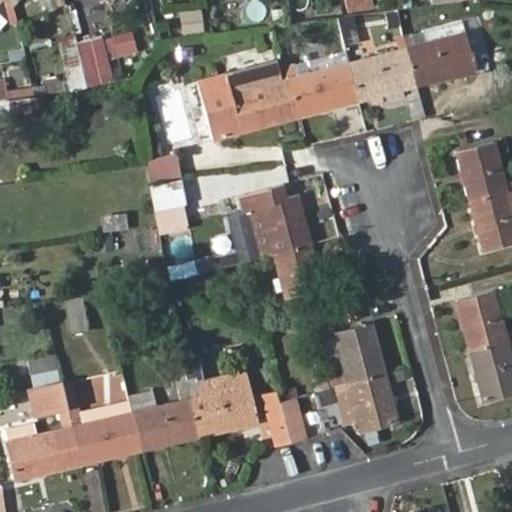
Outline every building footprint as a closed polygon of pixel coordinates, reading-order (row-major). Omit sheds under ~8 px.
[(10,0),(0,0),(0,1),(1,0),(8,23),(16,21),(12,6),(10,0)] [(343,0),(348,14),(372,7),(369,0),(343,0)] [(180,10),(183,35),(206,31),(203,7),(180,10)] [(339,14),(316,19),(322,49),(345,44),(339,14)] [(403,36),(416,86),(473,72),(461,22),(403,36)] [(131,29),(117,33),(122,53),(137,49),(131,29)] [(116,31),(99,36),(104,56),(121,51),(116,31)] [(99,36),(74,43),(83,76),(86,88),(112,82),(104,56),(99,36)] [(358,102),(416,86),(403,36),(392,40),(395,51),(348,62),(358,102)] [(83,76),(74,43),(65,44),(74,78),(83,76)] [(298,119),(358,102),(348,62),(344,50),(295,63),(292,51),(280,54),(287,79),(298,119)] [(213,141),(298,119),(287,79),(280,81),(274,61),(196,81),(213,141)] [(4,80),(7,97),(18,96),(15,78),(4,80)] [(4,101),(0,101),(0,121),(13,120),(12,116),(27,115),(27,123),(47,120),(44,96),(4,101)] [(360,103),(304,117),(311,142),(366,127),(360,103)] [(453,152),(468,203),(507,192),(493,142),(453,152)] [(144,160),(148,183),(180,176),(176,154),(144,160)] [(183,204),(179,181),(149,187),(154,210),(183,204)] [(259,259),(311,245),(298,195),(288,198),(284,182),(233,196),(237,211),(251,261),(259,259)] [(511,190),(507,192),(468,203),(481,252),(511,243),(511,190)] [(154,210),(158,235),(188,228),(183,204),(154,210)] [(240,264),(251,261),(237,211),(226,215),(240,264)] [(123,214),(102,217),(104,230),(125,227),(123,214)] [(325,294),(311,245),(259,259),(261,267),(275,264),(285,304),(299,301),(304,320),(336,312),(330,292),(325,294)] [(181,262),(166,265),(169,281),(184,278),(181,262)] [(455,301),(468,351),(511,338),(511,330),(505,332),(493,291),(455,301)] [(82,299),(65,301),(71,334),(88,331),(82,299)] [(346,384),(385,373),(372,323),(333,333),(346,384)] [(511,338),(468,351),(482,401),(511,392),(511,360),(509,349),(511,348),(511,338)] [(187,380),(200,436),(258,423),(246,370),(198,380),(192,354),(182,356),(187,380)] [(26,359),(29,373),(56,368),(53,355),(26,359)] [(139,451),(200,436),(187,380),(184,366),(172,368),(181,401),(157,406),(153,391),(126,397),(139,451)] [(56,368),(29,373),(32,388),(59,382),(56,368)] [(398,422),(385,373),(346,384),(348,389),(335,393),(344,423),(355,420),(358,432),(398,422)] [(111,394),(125,394),(125,375),(111,375),(111,394)] [(290,443),(280,401),(277,402),(275,393),(261,396),(274,447),(290,443)] [(80,465),(139,451),(126,397),(80,409),(79,405),(68,407),(80,465)] [(298,407),(295,398),(286,400),(280,401),(290,443),(305,439),(302,426),(298,407)] [(308,404),(298,407),(302,426),(312,423),(308,404)] [(15,480),(80,465),(68,407),(67,406),(57,409),(62,428),(35,434),(6,441),(15,480)] [(3,429),(6,441),(35,434),(33,423),(3,429)] [(107,511),(97,469),(84,472),(93,511),(107,511)]
